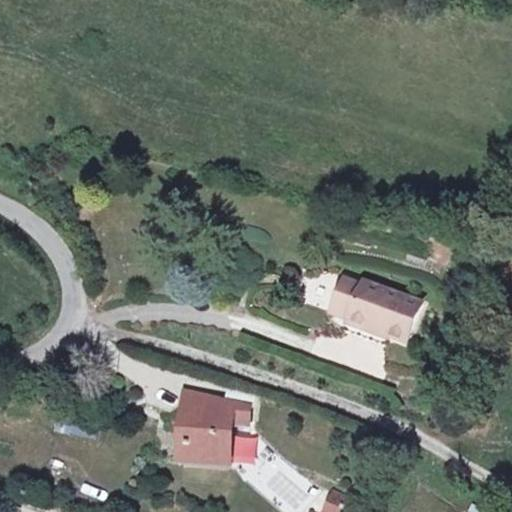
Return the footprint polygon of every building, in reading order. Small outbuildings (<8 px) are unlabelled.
[(409,343),(423,305),(365,284),(364,288),(346,282),(338,306),(349,310),(353,318),(352,321),(351,324),(391,338),(391,336),(409,343)] [(101,303),(101,292),(91,292),(91,303),(101,303)] [(349,310),(338,306),(334,315),(352,321),(353,318),(349,310)] [(123,355),(115,375),(152,390),(160,370),(123,355)] [(194,394),(187,392),(185,423),(192,423),(194,394)] [(232,468),(235,425),(250,426),(251,408),(194,394),(192,423),(185,423),(182,465),(232,468)] [(351,511),(355,504),(334,495),(326,511),(351,511)]
